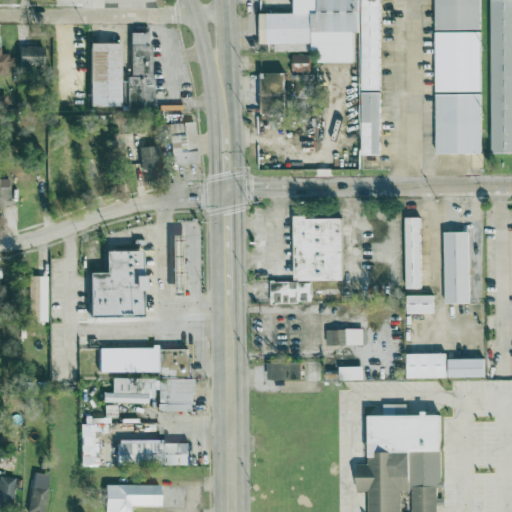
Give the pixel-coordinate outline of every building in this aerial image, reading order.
[(352,62),(352,32),(358,32),(358,0),(293,0),(293,13),(258,13),(258,44),(272,44),(272,51),(315,51),(315,62),(352,62)] [(380,0),(361,0),(360,90),(379,90),(380,0)] [(478,0),(433,0),(434,30),(479,29),(478,0)] [(511,0),(490,0),(490,153),(511,153),(511,0)] [(479,92),(480,31),(435,31),(434,92),(479,92)] [(129,76),(124,76),(125,110),(150,110),(149,32),(129,32),(129,76)] [(118,42),(88,43),(89,107),(119,106),(118,42)] [(17,46),(18,67),(42,66),(42,45),(17,46)] [(309,72),(309,55),(291,54),(291,72),(309,72)] [(259,72),(260,114),(282,114),(281,72),(259,72)] [(379,155),(379,92),(360,92),(361,155),(379,155)] [(480,93),(434,94),(435,154),(480,154),(480,93)] [(197,162),(192,121),(165,124),(170,166),(197,162)] [(155,146),(138,147),(139,173),(156,172),(155,146)] [(8,179),(0,178),(0,205),(7,205),(8,179)] [(341,280),(341,217),(292,217),(293,281),(269,281),(269,303),(309,303),(309,281),(341,280)] [(420,218),(405,218),(405,289),(420,289),(420,218)] [(468,304),(467,232),(443,232),(444,304),(468,304)] [(169,235),(171,294),(184,294),(183,235),(169,235)] [(90,272),(90,317),(142,316),(142,251),(107,251),(107,272),(90,272)] [(45,322),(46,276),(27,276),(26,321),(45,322)] [(433,295),(406,295),(407,314),(433,314),(433,295)] [(363,345),(362,329),(325,330),(326,346),(363,345)] [(191,411),(192,379),(185,379),(185,349),(156,349),(156,348),(97,347),(97,372),(156,373),(156,378),(131,378),(110,378),(110,392),(101,392),(101,402),(150,403),(150,390),(156,390),(156,411),(191,411)] [(407,379),(446,378),(445,353),(406,354),(407,379)] [(484,378),(483,359),(447,360),(448,378),(484,378)] [(299,361),(266,362),(266,379),(300,379),(299,361)] [(362,367),(338,367),(339,380),(363,380),(362,367)] [(367,511),(436,511),(436,505),(439,505),(439,488),(441,488),(440,415),(427,416),(427,415),(405,415),(405,404),(382,404),(382,416),(367,416),(367,464),(355,464),(356,492),(368,492),(367,511)] [(80,466),(100,466),(100,442),(92,443),(92,432),(129,432),(129,423),(107,423),(107,417),(79,418),(80,466)] [(187,442),(161,443),(161,439),(115,440),(115,465),(188,464),(187,442)] [(40,511),(48,475),(32,472),(25,511),(40,511)] [(0,503),(11,504),(13,477),(0,476),(0,503)] [(103,511),(129,511),(129,505),(158,505),(159,485),(103,484),(103,511)]
